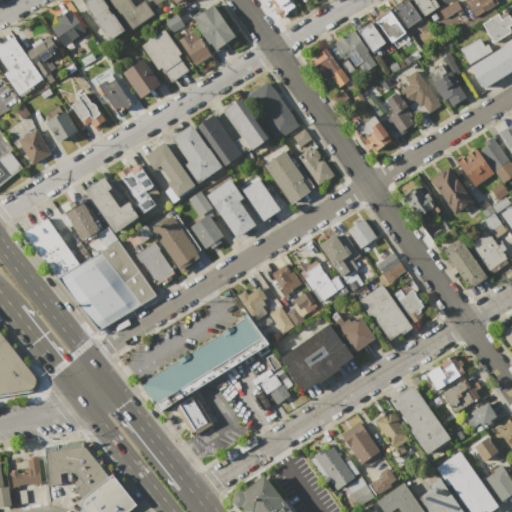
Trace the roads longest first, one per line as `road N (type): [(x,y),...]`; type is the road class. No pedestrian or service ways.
road 1 (residential): [(511,101),(87,355),(80,399)]
road 2 (residential): [(239,0),(511,387)]
road 3 (residential): [(357,0),(0,223)]
road 4 (residential): [(511,294),(195,491)]
road 5 (primary): [(106,378),(0,242)]
road 6 (primary): [(195,491),(106,378)]
road 7 (primary): [(80,399),(169,511)]
